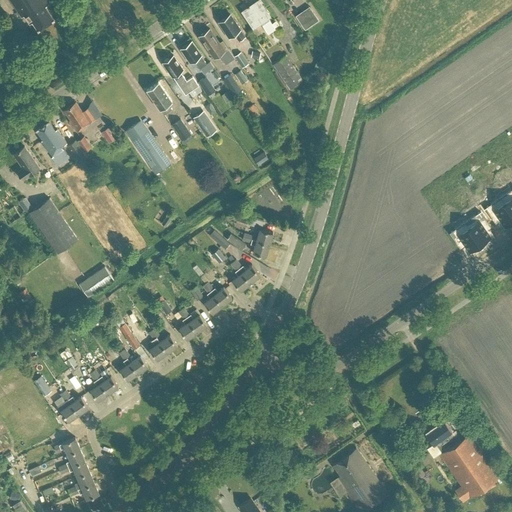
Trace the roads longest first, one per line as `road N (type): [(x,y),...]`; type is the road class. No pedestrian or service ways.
road 1 (track): [(338,147),(294,150),(0,356)]
road 2 (tertiary): [(282,318),(380,0)]
road 3 (residential): [(282,318),(246,313),(92,424),(126,507)]
road 4 (unclassified): [(266,353),(318,376),(511,244)]
road 5 (unclassified): [(0,135),(196,0)]
road 6 (tertiary): [(126,507),(190,451),(266,353)]
